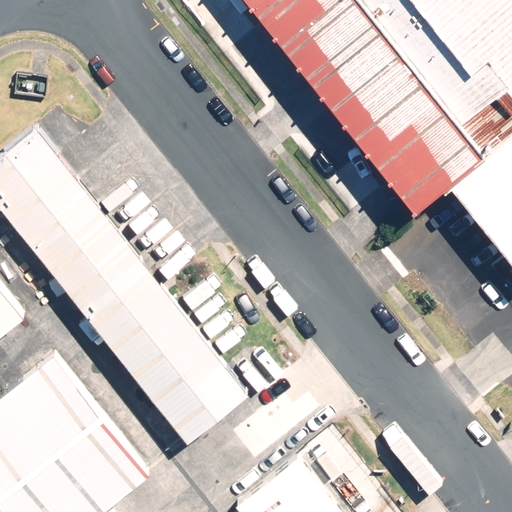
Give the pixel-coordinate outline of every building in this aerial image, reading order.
[(489,147),(465,117),(373,0),(254,0),(415,205),(452,176),(489,147)] [(511,0),(373,0),(465,117),(511,80),(511,0)] [(0,201),(184,436),(247,387),(40,123),(0,154),(0,201)] [(511,129),(489,147),(452,176),(511,251),(511,129)] [(0,334),(26,314),(0,279),(0,334)] [(99,511),(152,471),(58,351),(0,395),(0,511),(99,511)] [(346,511),(301,454),(238,503),(245,511),(346,511)]
